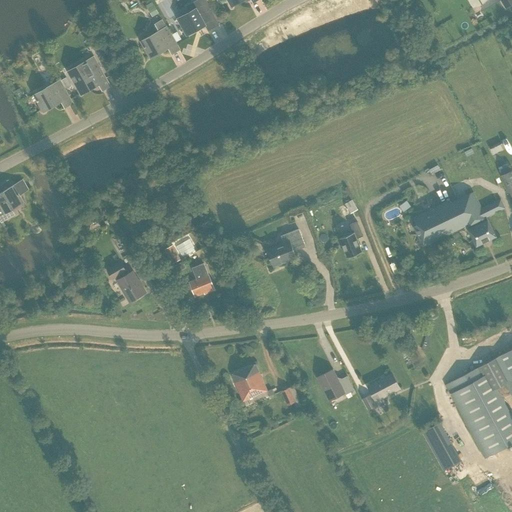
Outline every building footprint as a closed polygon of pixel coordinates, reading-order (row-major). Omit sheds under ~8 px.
[(209,31),(220,25),(205,0),(196,0),(186,6),(189,12),(178,18),(187,35),(205,25),(209,31)] [(511,0),(501,0),(506,8),(511,4),(511,0)] [(172,54),(180,49),(167,27),(166,27),(162,20),(155,24),(159,31),(142,41),(151,58),(151,57),(150,55),(167,45),(172,54)] [(177,32),(173,34),(177,41),(181,38),(177,32)] [(103,90),(110,86),(94,57),(68,71),(81,94),(82,94),(81,92),(98,82),(103,90)] [(60,80),(34,95),(44,111),(43,109),(61,99),(65,107),(73,103),(60,80)] [(494,155),(504,151),(500,144),(491,149),(494,155)] [(511,195),(511,169),(501,175),(511,196),(511,195)] [(0,192),(0,220),(1,222),(14,214),(11,209),(23,202),(18,194),(28,189),(22,180),(0,192)] [(477,246),(496,236),(486,216),(505,207),(501,198),(482,207),(473,190),(452,201),(450,198),(428,209),(422,212),(423,212),(413,217),(417,224),(413,225),(423,246),(467,225),(477,246)] [(344,217),(358,209),(353,200),(339,207),(344,217)] [(362,251),(357,238),(363,236),(357,221),(350,224),(353,232),(340,238),(348,257),(362,251)] [(296,249),(296,250),(306,246),(299,228),(281,235),(284,243),(267,249),(274,266),(283,262),(282,260),(295,255),(293,250),(296,249)] [(181,259),(173,245),(165,249),(173,263),(181,259)] [(118,280),(129,300),(139,294),(139,296),(147,292),(141,282),(139,283),(133,271),(126,275),(124,272),(126,270),(121,262),(108,270),(113,278),(119,275),(121,278),(118,280)] [(175,272),(185,267),(183,262),(172,267),(175,272)] [(190,283),(191,284),(185,287),(189,297),(195,294),(196,296),(208,291),(209,292),(214,290),(213,289),(214,288),(204,263),(193,268),(198,280),(190,283)] [(511,348),(447,383),(487,457),(511,443),(511,419),(495,388),(507,382),(511,392),(511,348)] [(243,401),(267,391),(255,364),(231,374),(243,401)] [(338,381),(333,370),(318,377),(330,401),(344,393),(345,395),(355,390),(347,376),(338,381)] [(401,389),(393,374),(368,386),(376,401),(401,389)] [(301,401),(294,386),(280,392),(287,407),(295,404),(301,401)] [(376,406),(370,395),(363,399),(369,409),(376,406)]
